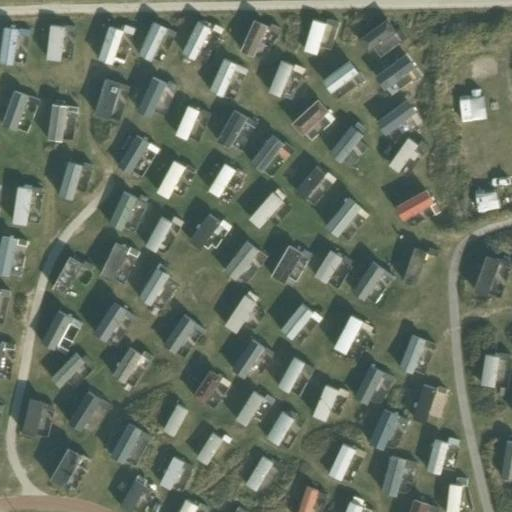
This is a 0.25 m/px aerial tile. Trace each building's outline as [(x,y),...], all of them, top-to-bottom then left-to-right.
[(317,51),(326,20),(312,16),(303,47),(317,51)] [(396,28),(387,16),(358,36),(367,49),(396,28)] [(194,56),(210,24),(198,17),(181,50),(194,56)] [(267,23),(254,17),(240,46),(253,52),(267,23)] [(166,24),(153,18),(137,50),(150,56),(166,24)] [(123,26),(108,21),(97,54),(112,59),(123,26)] [(60,57),(64,24),(50,22),(46,56),(60,57)] [(0,58),(13,61),(18,25),(3,23),(0,40),(0,58)] [(68,23),(67,55),(76,55),(78,23),(68,23)] [(122,42),(130,46),(138,27),(130,23),(122,42)] [(415,64),(406,51),(375,73),(384,86),(415,64)] [(223,93),(236,61),(222,55),(209,88),(223,93)] [(281,94),(294,62),(282,57),(269,89),(281,94)] [(358,69),(349,57),(322,76),(331,89),(358,69)] [(149,114),(166,80),(153,73),(136,108),(149,114)] [(119,79),(104,75),(93,110),(109,115),(119,79)] [(16,127),(28,93),(14,88),(1,122),(16,127)] [(328,107),(318,96),(291,120),(300,131),(328,107)] [(416,109),(407,96),(376,118),(384,131),(416,109)] [(61,138),(66,102),(52,100),(47,136),(61,138)] [(187,136),(199,108),(188,103),(175,131),(187,136)] [(246,115),(233,107),(216,136),(229,144),(246,115)] [(341,159),(362,131),(350,121),(329,149),(341,159)] [(283,140),(271,131),(250,157),(261,166),(283,140)] [(129,172),(149,141),(136,133),(116,164),(129,172)] [(418,142),(408,135),(388,162),(398,170),(418,142)] [(168,197),(186,164),(174,157),(155,190),(168,197)] [(72,195),(81,162),(67,158),(58,191),(72,195)] [(236,166),(225,160),(208,187),(219,194),(236,166)] [(325,171),(316,164),(295,189),(304,197),(325,171)] [(25,222),(31,186),(17,183),(11,220),(25,222)] [(434,200),(426,186),(395,203),(403,217),(434,200)] [(283,199),(272,189),(249,214),(260,224),(283,199)] [(122,228),(136,196),(122,190),(108,222),(122,228)] [(337,233),(360,204),(347,194),(324,223),(337,233)] [(220,221),(209,212),(189,239),(200,247),(220,221)] [(172,221),(162,215),(144,243),(155,250),(172,221)] [(0,270),(8,272),(16,235),(1,232),(0,238),(0,270)] [(128,245),(114,238),(98,271),(112,278),(128,245)] [(258,247),(246,238),(223,268),(234,277),(258,247)] [(301,249),(289,242),(271,273),(283,280),(301,249)] [(416,284),(427,248),(414,244),(403,280),(416,284)] [(28,276),(33,248),(20,245),(15,273),(28,276)] [(327,280),(343,255),(331,248),(315,273),(327,280)] [(487,294),(500,257),(486,252),(473,289),(487,294)] [(63,293),(81,260),(69,254),(51,286),(63,293)] [(368,295),(384,268),(372,261),(356,288),(368,295)] [(169,272),(156,265),(138,295),(151,302),(169,272)] [(213,276),(203,269),(184,294),(194,302),(213,276)] [(256,302),(244,294),(224,322),(236,331),(256,302)] [(314,310),(302,301),(279,328),(291,337),(314,310)] [(129,311),(117,303),(98,331),(111,339),(129,311)] [(54,347),(72,315),(59,308),(41,340),(54,347)] [(196,321),(182,312),(162,341),(175,351),(196,321)] [(346,352),(363,319),(350,312),(333,345),(346,352)] [(413,370),(426,336),(412,331),(399,364),(413,370)] [(263,348),(251,339),(234,365),(245,373),(263,348)] [(140,354),(128,346),(112,373),(125,380),(140,354)] [(83,360),(74,351),(49,376),(58,385),(83,360)] [(494,384),(499,354),(484,352),(480,382),(494,384)] [(511,384),(511,380),(511,354),(504,353),(499,382),(511,384)] [(305,361),(293,355),(277,383),(290,390),(305,361)] [(82,382),(96,366),(89,360),(75,375),(82,382)] [(368,401),(383,370),(370,363),(355,394),(368,401)] [(222,374),(210,366),(192,393),(204,401),(222,374)] [(326,419),(338,388),(325,382),(312,413),(326,419)] [(426,420),(436,386),(423,382),(417,401),(413,416),(426,420)] [(100,397),(86,388),(67,419),(80,428),(100,397)] [(247,425),(264,395),(253,389),(235,418),(247,425)] [(36,433),(43,399),(29,396),(21,430),(36,433)] [(174,433),(188,408),(177,402),(163,427),(174,433)] [(383,447),(399,413),(384,406),(368,440),(383,447)] [(294,417),(281,410),(266,436),(279,443),(294,417)] [(141,428),(127,420),(109,453),(123,461),(141,428)] [(206,462),(222,438),(211,431),(196,455),(206,462)] [(441,472),(449,440),(435,437),(427,469),(441,472)] [(511,476),(511,439),(507,439),(501,475),(511,476)] [(342,478),(356,447),(343,441),(329,472),(342,478)] [(82,452),(68,444),(50,476),(64,484),(82,452)] [(170,487),(183,459),(172,454),(158,482),(170,487)] [(396,493),(406,458),(391,454),(381,489),(396,493)] [(255,489),(272,460),(263,455),(245,483),(255,489)] [(131,510),(146,484),(134,477),(119,504),(131,510)] [(458,511),(462,482),(449,481),(445,511),(458,511)] [(310,511),(318,487),(305,483),(295,511),(310,511)] [(425,511),(429,501),(413,496),(408,511),(425,511)] [(193,511),(198,503),(185,497),(177,511),(193,511)] [(360,511),(363,504),(349,499),(343,511),(360,511)] [(202,500),(197,511),(208,511),(211,504),(202,500)]
